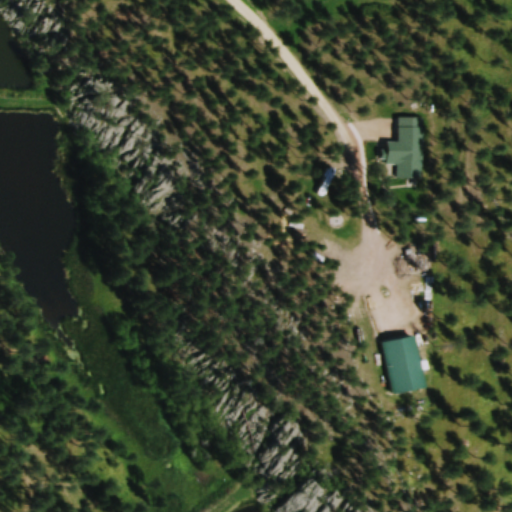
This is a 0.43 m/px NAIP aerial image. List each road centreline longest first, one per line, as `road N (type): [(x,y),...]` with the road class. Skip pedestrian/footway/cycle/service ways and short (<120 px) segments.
road 1 (residential): [(65,0),(282,373),(511,458)]
road 2 (residential): [(124,0),(388,264),(511,321)]
